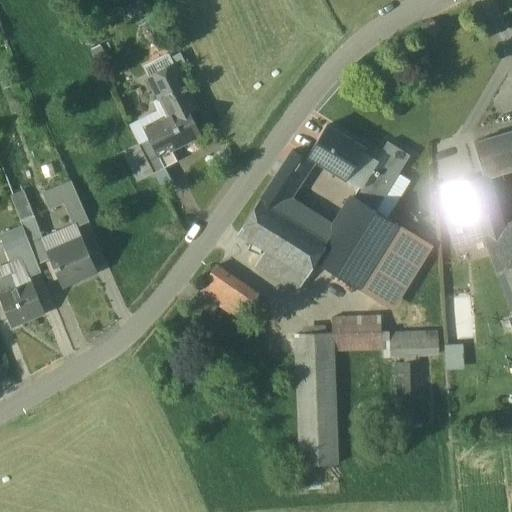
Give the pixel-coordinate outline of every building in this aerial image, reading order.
[(177,70),(151,83),(160,100),(162,99),(166,107),(171,116),(187,108),(189,112),(196,109),(177,70)] [(166,107),(130,126),(139,145),(150,140),(145,129),(171,116),(166,107)] [(171,116),(145,129),(150,140),(154,148),(167,141),(171,150),(201,135),(189,112),(187,108),(171,116)] [(365,150),(326,127),(308,157),(359,188),(360,189),(377,162),(376,161),(363,153),(365,150)] [(511,132),(474,144),(483,175),(511,166),(511,132)] [(154,148),(150,140),(139,145),(154,173),(165,168),(159,156),(158,156),(154,148)] [(167,141),(154,148),(158,156),(159,156),(165,168),(177,161),(171,150),(167,141)] [(387,143),(376,161),(377,162),(360,189),(381,202),(410,157),(387,143)] [(307,162),(291,152),(275,177),(291,187),(307,162)] [(291,187),(275,177),(260,201),(276,211),(291,187)] [(486,178),(468,184),(485,239),(502,233),(486,178)] [(71,182),(43,194),(49,210),(64,204),(78,198),(71,182)] [(485,239),(468,184),(447,190),(455,218),(448,219),(457,247),(485,239)] [(360,189),(359,188),(353,198),(376,212),(381,202),(360,189)] [(78,198),(64,204),(74,228),(89,222),(78,198)] [(376,212),(353,198),(328,240),(314,263),(357,290),(397,225),(376,212)] [(276,211),(260,201),(239,234),(267,252),(306,276),(314,263),(328,240),(276,211)] [(34,216),(21,222),(30,245),(38,264),(50,260),(47,253),(48,253),(34,216)] [(397,225),(357,290),(373,300),(413,235),(397,225)] [(511,228),(502,233),(485,239),(497,273),(511,267),(511,228)] [(30,245),(24,229),(1,238),(11,263),(12,265),(22,261),(17,251),(30,245)] [(48,253),(47,253),(50,260),(62,286),(96,271),(82,238),(48,253)] [(38,264),(30,245),(17,251),(22,261),(28,277),(29,277),(41,272),(38,264)] [(306,276),(267,252),(257,268),(296,292),(306,276)] [(22,261),(12,265),(11,263),(0,268),(0,278),(10,274),(16,289),(32,282),(29,277),(28,277),(22,261)] [(258,296),(216,267),(199,292),(218,306),(240,321),(258,296)] [(511,267),(497,273),(511,314),(511,267)] [(10,274),(0,278),(0,295),(16,289),(10,274)] [(16,289),(0,295),(0,300),(11,327),(44,313),(32,282),(16,289)] [(218,306),(199,292),(191,303),(211,316),(218,306)] [(381,317),(332,319),(332,334),(333,334),(333,352),(382,350),(381,333),(381,317)] [(437,332),(389,334),(389,332),(381,333),(382,350),(382,357),(438,355),(437,332)] [(332,334),(296,335),(300,467),(337,465),(333,352),(333,334),(332,334)] [(463,367),(462,344),(443,345),(444,368),(463,367)] [(428,422),(426,364),(396,366),(399,423),(428,422)]
